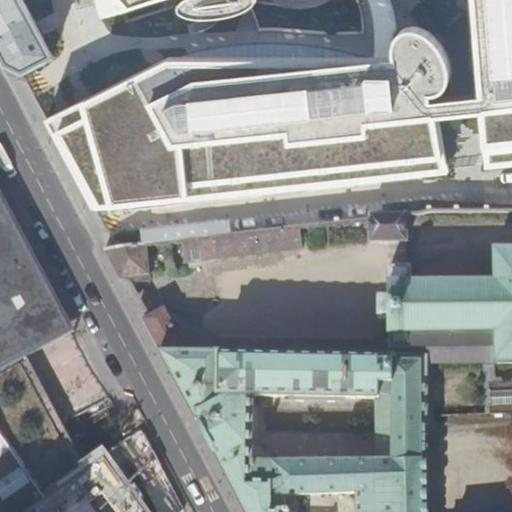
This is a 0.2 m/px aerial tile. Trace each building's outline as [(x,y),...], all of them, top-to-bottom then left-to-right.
[(24,0),(0,0),(0,50),(7,64),(22,71),(54,55),(53,54),(24,0)] [(97,0),(103,18),(122,11),(154,0),(97,0)] [(182,0),(182,1),(180,5),(183,9),(187,13),(192,15),(199,16),(219,16),(239,12),(249,8),(256,2),(256,0),(182,0)] [(511,0),(478,0),(485,93),(486,109),(490,162),(489,162),(490,166),(511,163),(511,0)] [(77,175),(95,207),(446,170),(436,114),(433,98),(433,95),(439,94),(444,91),(448,87),(451,82),(452,77),(452,71),(450,63),(448,55),(440,43),(433,35),(422,29),(414,28),(408,29),(404,31),(400,34),(397,39),(395,44),(394,50),(394,55),(396,60),(371,60),(171,56),(150,67),(91,98),(50,119),(49,117),(47,118),(77,175)] [(485,93),(433,98),(436,114),(486,109),(485,93)] [(407,240),(407,214),(371,212),(372,217),(370,218),(370,241),(407,240)] [(229,220),(140,230),(142,244),(147,244),(183,240),(231,234),(229,220)] [(303,247),(300,226),(231,234),(193,238),(183,240),(185,261),(303,247)] [(150,281),(147,244),(142,244),(117,248),(104,249),(120,281),(128,284),(150,281)] [(425,356),(425,365),(511,364),(511,247),(495,248),(495,280),(411,281),(411,269),(412,269),(412,265),(407,265),(407,266),(395,266),(394,265),(390,264),(390,269),(391,270),(391,281),(390,281),(389,284),(390,284),(390,314),(391,329),(390,329),(390,333),(391,333),(391,345),(390,345),(390,348),(391,348),(391,356),(425,356)] [(164,351),(189,351),(165,307),(147,317),(142,320),(160,353),(164,351)] [(215,454),(221,464),(245,511),(427,511),(426,454),(425,454),(425,417),(426,416),(425,365),(425,356),(391,356),(189,351),(164,351),(160,353),(176,383),(215,454)] [(511,380),(489,381),(490,414),(511,413),(511,380)] [(105,457),(114,471),(127,462),(117,448),(105,457)] [(144,511),(114,471),(105,457),(86,470),(82,474),(87,498),(97,511),(144,511)] [(68,511),(87,498),(82,474),(48,502),(32,511),(68,511)]
